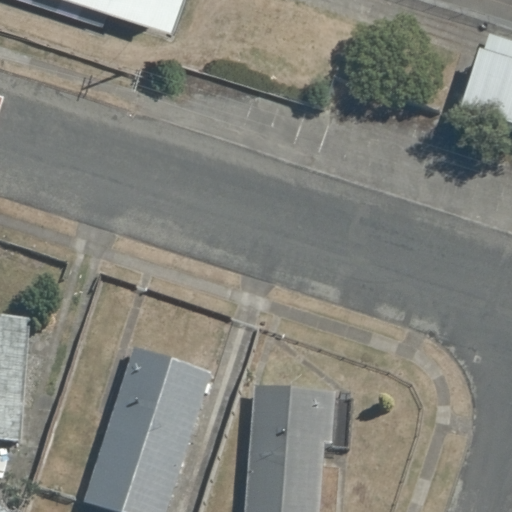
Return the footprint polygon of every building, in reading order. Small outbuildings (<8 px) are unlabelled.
[(173,0),(94,0),(167,22),(173,0)] [(511,42),(492,36),(472,102),(511,114),(511,42)] [(28,321),(0,318),(0,442),(16,444),(28,321)] [(163,511),(204,375),(126,352),(81,506),(101,511),(163,511)] [(312,511),(326,398),(248,389),(233,511),(312,511)]
